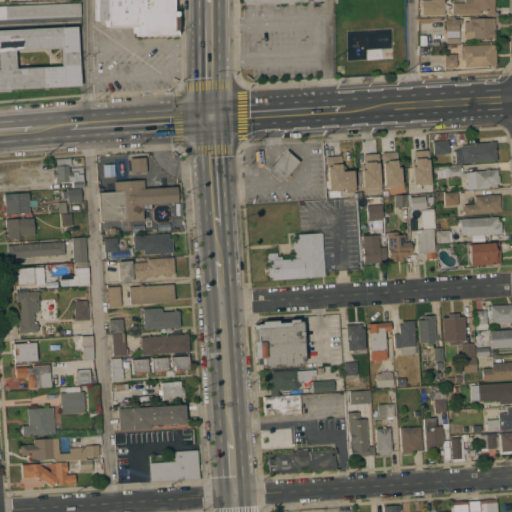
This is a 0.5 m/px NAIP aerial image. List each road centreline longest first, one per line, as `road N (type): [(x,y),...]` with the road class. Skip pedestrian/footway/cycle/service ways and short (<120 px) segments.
road 1 (residential): [(220,302),(511,284)]
road 2 (residential): [(235,496),(511,477)]
road 3 (residential): [(235,496),(0,511)]
road 4 (secondary): [(345,109),(511,99)]
road 5 (secondary): [(210,118),(69,127)]
road 6 (secondary): [(231,440),(220,302)]
road 7 (secondary): [(210,118),(345,109)]
